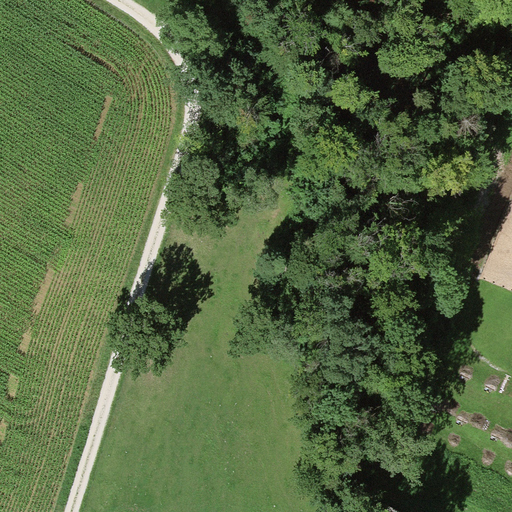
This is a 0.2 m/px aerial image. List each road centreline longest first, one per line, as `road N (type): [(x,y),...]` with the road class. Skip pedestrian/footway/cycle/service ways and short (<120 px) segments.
road 1 (track): [(111,0),(150,24),(186,66),(190,104),(183,161),(70,511)]
road 2 (motorway): [(206,511),(0,364)]
